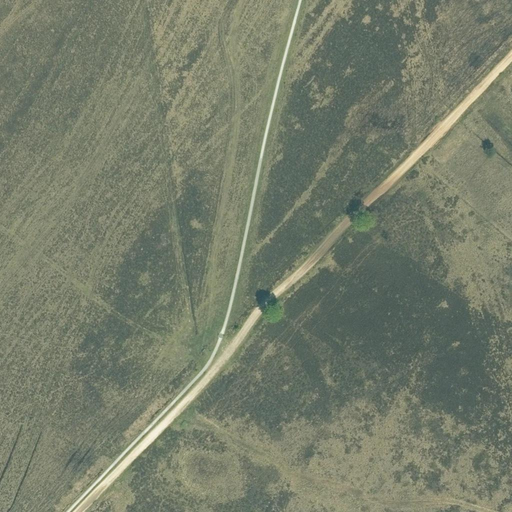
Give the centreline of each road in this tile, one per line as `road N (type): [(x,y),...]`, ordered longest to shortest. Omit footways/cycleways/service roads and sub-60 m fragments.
road 1 (track): [(212,372),(269,297),(511,54)]
road 2 (track): [(78,511),(212,372)]
